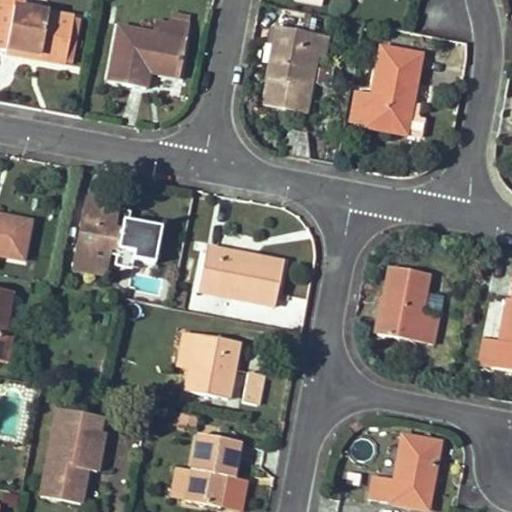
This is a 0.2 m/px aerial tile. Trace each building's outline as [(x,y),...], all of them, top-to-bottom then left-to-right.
[(0,0),(0,50),(6,52),(5,55),(21,58),(22,53),(38,56),(37,59),(62,64),(71,20),(72,11),(54,8),(25,2),(25,0),(0,0)] [(78,22),(71,20),(62,64),(69,66),(78,22)] [(153,20),(150,34),(163,36),(167,22),(153,20)] [(163,36),(150,34),(118,27),(107,82),(145,90),(149,72),(176,78),(187,24),(167,21),(167,22),(163,36)] [(303,116),(315,59),(316,54),(311,54),(314,36),(279,30),(276,46),(273,46),(269,67),(274,67),(271,81),(267,80),(262,107),(303,116)] [(316,54),(315,59),(323,61),(327,39),(314,36),(311,54),(316,54)] [(420,56),(380,48),(364,126),(404,135),(420,56)] [(113,256),(152,264),(159,227),(121,220),(119,230),(110,228),(114,206),(84,201),(70,268),(101,274),(102,266),(106,249),(114,251),(113,256)] [(0,254),(20,259),(28,222),(0,216),(0,254)] [(195,291),(272,307),(281,263),(256,258),(255,266),(240,264),(242,256),(204,248),(195,291)] [(150,275),(152,264),(113,256),(114,251),(106,249),(102,266),(150,275)] [(424,275),(387,268),(375,336),(430,346),(435,317),(418,313),(424,275)] [(511,292),(510,302),(502,342),(497,341),(492,369),(511,372),(511,292)] [(0,364),(3,365),(8,341),(0,339),(0,338),(10,295),(0,293),(0,364)] [(504,301),(497,341),(502,342),(510,302),(504,301)] [(188,367),(195,335),(184,333),(176,365),(188,367)] [(236,344),(195,335),(188,367),(182,392),(224,401),(236,344)] [(477,366),(492,369),(497,341),(483,338),(477,366)] [(261,377),(245,374),(240,403),(255,405),(261,377)] [(55,410),(38,498),(78,506),(85,471),(93,473),(101,434),(96,433),(98,418),(55,410)] [(176,429),(182,431),(184,419),(178,418),(176,429)] [(184,419),(182,431),(193,433),(196,421),(184,419)] [(371,476),(367,499),(424,510),(438,443),(402,435),(393,480),(371,476)] [(189,471),(183,502),(218,509),(231,511),(241,511),(244,498),(247,482),(230,478),(237,444),(196,436),(189,471)] [(168,499),(183,502),(189,471),(175,468),(168,499)]
